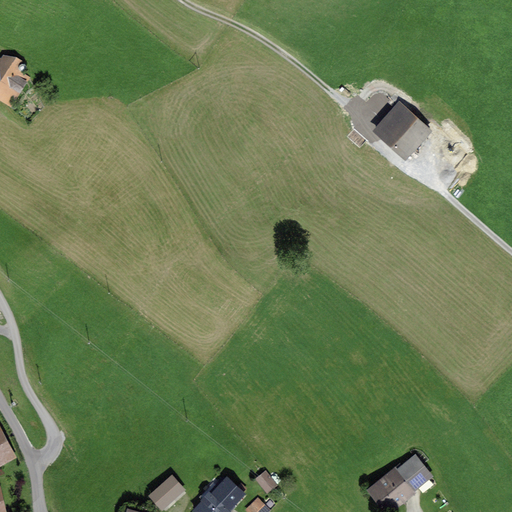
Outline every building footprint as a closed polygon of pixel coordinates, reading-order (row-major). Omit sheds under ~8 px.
[(0,57),(0,92),(14,101),(29,77),(1,58),(0,57)] [(376,129),(405,156),(428,131),(399,104),(376,129)] [(0,435),(0,460),(10,455),(0,435)] [(428,475),(415,459),(403,469),(415,485),(428,475)] [(396,468),(373,487),(389,507),(410,490),(396,472),(398,471),(396,468)] [(259,477),(269,489),(275,484),(266,472),(259,477)] [(204,498),(196,506),(201,511),(227,511),(229,511),(226,509),(246,487),(242,483),(237,489),(224,476),(216,485),(213,483),(201,496),(204,498)] [(172,477),(151,495),(162,507),(183,489),(172,477)] [(258,498),(247,509),(249,511),(266,511),(269,510),(258,498)]
